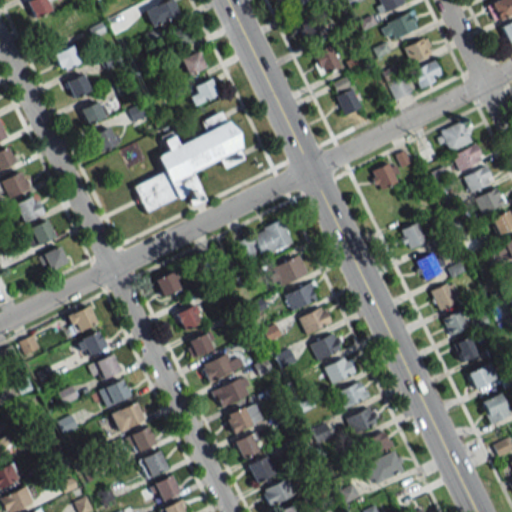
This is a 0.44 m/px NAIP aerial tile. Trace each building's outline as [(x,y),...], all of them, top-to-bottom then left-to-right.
[(32,17),(48,9),(43,0),(25,0),(24,1),(32,17)] [(161,0),(169,0),(176,12),(160,20),(152,4),(161,0)] [(282,0),(287,9),(304,0),(282,0)] [(405,1),(404,0),(371,0),(376,12),(405,1)] [(492,21),(511,11),(511,0),(492,0),(484,4),(492,21)] [(417,26),(410,10),(377,25),(384,40),(417,26)] [(49,41),(77,27),(70,11),(41,26),(49,41)] [(295,22),(305,40),(320,32),(309,13),(295,22)] [(506,43),(511,39),(511,18),(497,26),(506,43)] [(181,24),(188,40),(173,48),(165,32),(181,24)] [(430,51),(422,36),(400,48),(407,62),(430,51)] [(69,45),(76,61),(60,69),(53,53),(69,45)] [(309,52),(317,73),(337,66),(329,45),(309,52)] [(194,50),(202,66),(186,74),(178,58),(194,50)] [(440,76),(431,59),(408,71),(416,87),(440,76)] [(79,73),(86,89),(70,97),(63,81),(79,73)] [(393,99),(410,89),(401,74),(384,83),(393,99)] [(207,78),(214,93),(198,101),(191,86),(207,78)] [(357,107),(348,87),(332,95),(341,114),(357,107)] [(77,108),(84,124),(105,114),(98,99),(77,108)] [(141,211),(183,194),(188,206),(202,200),(190,170),(216,159),(220,167),(242,158),(223,110),(198,120),(202,132),(174,144),(171,135),(160,139),(164,150),(153,155),(160,172),(130,184),(141,211)] [(444,153),(470,138),(459,119),(433,134),(444,153)] [(97,151),(116,142),(108,125),(89,135),(97,151)] [(480,159),(473,143),(448,154),(455,171),(480,159)] [(0,147),(4,146),(11,161),(0,166),(0,147)] [(399,179),(390,160),(366,171),(375,190),(399,179)] [(468,192),(491,181),(483,164),(459,176),(468,192)] [(0,179),(16,172),(24,187),(8,195),(0,179)] [(471,198),(478,213),(502,203),(495,187),(471,198)] [(29,196),(36,211),(20,219),(12,203),(29,196)] [(495,233),(511,224),(505,209),(487,218),(495,233)] [(42,219),(50,235),(34,243),(26,227),(42,219)] [(289,242),(278,219),(230,242),(241,265),(289,242)] [(402,248),(422,241),(416,222),(396,229),(402,248)] [(511,255),(511,236),(491,246),(499,262),(511,255)] [(56,246),(64,262),(48,270),(40,254),(56,246)] [(442,272),(437,252),(411,259),(416,278),(442,272)] [(265,267),(271,285),(303,273),(297,255),(265,267)] [(151,278),(158,296),(179,287),(172,269),(151,278)] [(426,290),(435,309),(459,298),(450,279),(426,290)] [(286,308),(316,299),(310,282),(281,292),(286,308)] [(172,312),(180,329),(200,320),(192,303),(172,312)] [(63,314),(71,332),(93,323),(85,305),(63,314)] [(294,317),(303,334),(328,321),(319,305),(294,317)] [(465,326),(457,310),(439,318),(447,335),(465,326)] [(103,344),(95,329),(73,341),(81,356),(103,344)] [(314,359),(339,344),(331,330),(306,344),(314,359)] [(214,347),(207,331),(182,340),(188,357),(214,347)] [(451,343),(459,361),(474,354),(466,336),(451,343)] [(93,381),(117,369),(108,353),(85,365),(93,381)] [(236,356),(226,360),(223,354),(198,364),(204,380),(240,366),(236,356)] [(327,382),(351,371),(344,355),(320,366),(327,382)] [(493,378),(485,363),(464,373),(472,388),(493,378)] [(216,407),(249,391),(241,375),(209,391),(216,407)] [(103,406),(127,394),(119,378),(95,390),(103,406)] [(341,408),(365,394),(356,380),(333,393),(341,408)] [(477,402),(488,423),(509,413),(498,391),(477,402)] [(140,419),(132,401),(107,412),(114,430),(140,419)] [(259,419),(253,402),(222,414),(228,431),(259,419)] [(374,421),(366,405),(342,418),(350,433),(374,421)] [(152,441),(143,425),(122,437),(132,453),(152,441)] [(389,445),(381,429),(363,439),(371,455),(389,445)] [(231,440),(238,457),(257,450),(250,432),(231,440)] [(496,455),(509,446),(503,437),(490,445),(496,455)] [(143,477),(164,468),(156,450),(135,459),(143,477)] [(373,457),(381,478),(402,470),(394,450),(373,457)] [(244,464),(252,482),(272,473),(263,455),(244,464)] [(155,502),(176,491),(167,474),(146,485),(155,502)] [(259,489),(266,505),(289,495),(282,479),(259,489)] [(337,490),(343,502),(356,495),(350,483),(337,490)] [(7,511),(31,501),(23,485),(0,496),(0,506),(2,511),(7,511)] [(185,511),(186,511),(176,497),(157,511),(185,511)]
